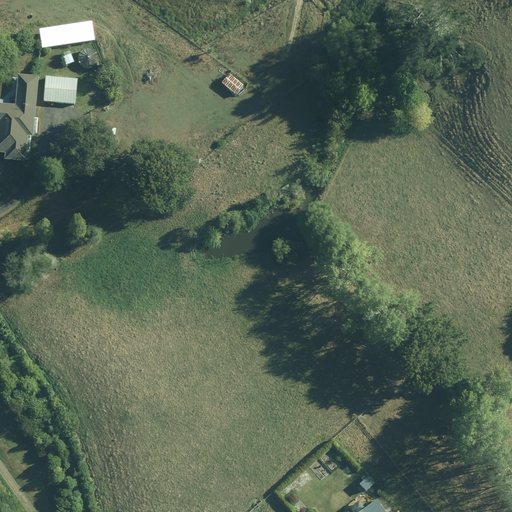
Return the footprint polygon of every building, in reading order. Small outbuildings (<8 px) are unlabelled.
[(112,21),(98,31),(108,46),(122,36),(112,21)] [(95,42),(92,25),(40,32),(42,50),(95,42)] [(247,83),(232,69),(221,81),(236,95),(247,83)] [(80,74),(46,72),(44,102),(79,103),(80,74)] [(17,73),(15,101),(0,99),(0,152),(3,153),(3,160),(14,160),(14,159),(27,160),(29,132),(35,133),(39,74),(31,74),(17,73)] [(365,507),(357,511),(382,511),(377,503),(367,509),(365,507)]
